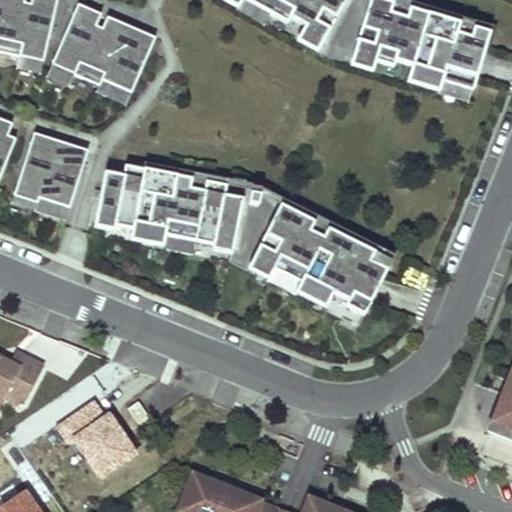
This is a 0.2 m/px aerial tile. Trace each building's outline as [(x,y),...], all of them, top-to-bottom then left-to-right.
[(42,62),(56,0),(30,0),(29,5),(23,4),(23,0),(0,0),(0,65),(17,70),(20,58),(42,62)] [(218,0),(316,54),(328,61),(348,67),(466,103),(475,105),(500,31),(490,28),(453,17),(395,0),(218,0)] [(100,15),(76,5),(50,65),(72,75),(98,86),(100,81),(129,95),(150,49),(134,42),(138,33),(106,18),(100,30),(94,27),(100,15)] [(154,40),(138,33),(134,42),(150,49),(154,40)] [(42,62),(20,58),(17,70),(40,75),(42,62)] [(72,75),(50,65),(44,76),(67,86),(72,75)] [(129,95),(100,81),(98,86),(92,98),(122,111),(129,95)] [(0,175),(14,140),(6,137),(11,125),(0,120),(0,175)] [(19,128),(11,125),(6,137),(14,140),(19,128)] [(71,146),(32,134),(11,203),(35,212),(39,199),(68,209),(84,159),(68,155),(71,146)] [(84,159),(87,151),(71,146),(68,155),(84,159)] [(392,256),(252,185),(106,157),(92,228),(231,254),(360,320),(390,261),(392,256)] [(68,209),(39,199),(35,212),(64,221),(68,209)] [(35,212),(11,203),(9,210),(33,217),(35,212)] [(27,402),(44,369),(15,354),(10,365),(0,359),(0,405),(4,398),(18,406),(27,402)] [(511,368),(486,432),(511,442),(511,368)] [(52,427),(0,462),(0,475),(15,497),(0,507),(0,511),(29,511),(26,506),(18,495),(34,484),(73,458),(81,471),(98,459),(106,453),(108,456),(138,436),(111,395),(56,433),(52,427)] [(125,407),(137,426),(149,418),(137,399),(125,407)] [(106,471),(98,459),(81,471),(77,473),(85,484),(106,471)] [(270,511),(255,506),(258,500),(190,473),(174,511),(270,511)] [(42,495),(34,484),(18,495),(26,506),(42,495)] [(339,511),(340,511),(306,497),(300,511),(339,511)] [(287,511),(258,500),(255,506),(270,511),(287,511)]
